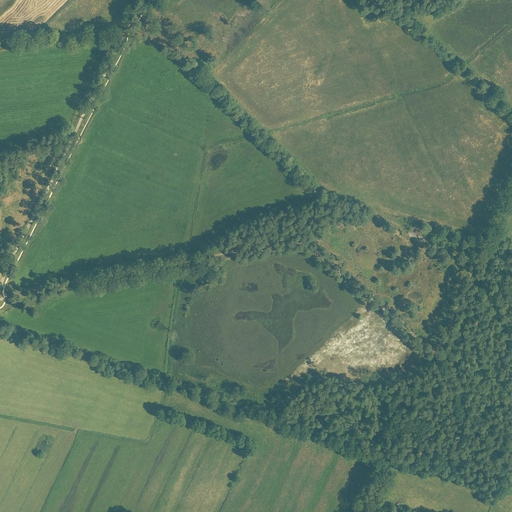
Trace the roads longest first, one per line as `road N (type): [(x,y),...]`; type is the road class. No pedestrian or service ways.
road 1 (track): [(0,299),(298,243),(435,352)]
road 2 (track): [(141,0),(0,284)]
road 3 (track): [(511,192),(435,352)]
road 4 (track): [(0,42),(123,35)]
